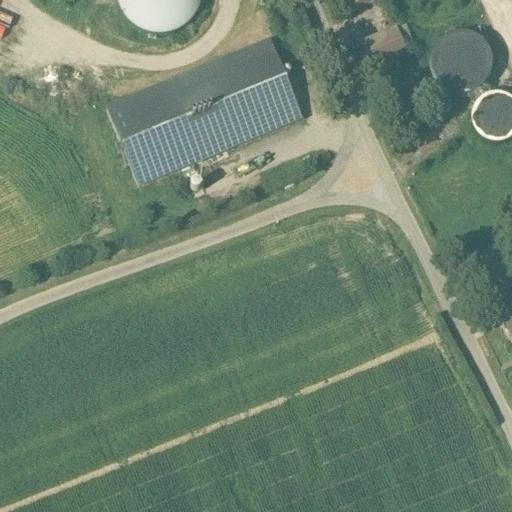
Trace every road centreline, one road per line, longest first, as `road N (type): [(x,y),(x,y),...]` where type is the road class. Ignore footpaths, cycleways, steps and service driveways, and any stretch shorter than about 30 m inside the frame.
road 1 (unclassified): [(0,321),(382,180)]
road 2 (unclassified): [(511,439),(482,364),(382,180)]
road 3 (unclassified): [(382,180),(312,0)]
